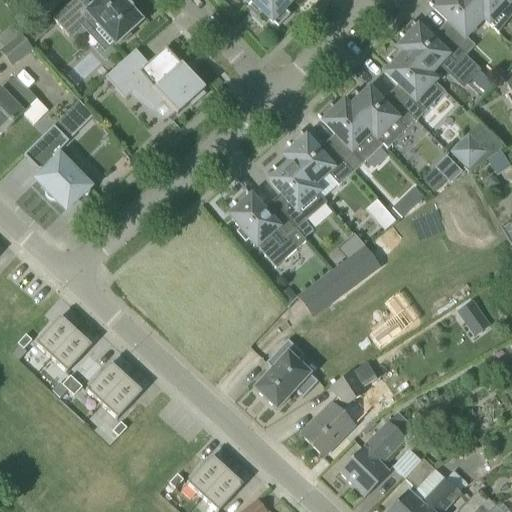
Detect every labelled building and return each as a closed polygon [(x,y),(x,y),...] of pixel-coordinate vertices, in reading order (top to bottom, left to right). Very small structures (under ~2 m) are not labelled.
[(119,47),(130,37),(128,35),(141,23),(129,9),(130,9),(122,0),(120,0),(99,0),(91,8),(83,0),(75,0),(52,20),(68,38),(85,23),(92,30),(96,26),(114,47),(117,45),(119,47)] [(291,3),(287,0),(247,0),(251,3),(248,6),(256,14),(259,11),(278,28),(290,16),(284,10),(291,3)] [(483,19),(462,0),(433,0),(428,5),(453,28),(444,37),(465,57),(474,47),(465,38),(482,20),(483,19)] [(511,0),(462,0),(483,19),(482,20),(488,26),(489,25),(499,15),(503,19),(511,9),(511,0)] [(44,18),(22,38),(30,47),(52,27),(44,18)] [(405,41),(398,49),(434,83),(434,82),(428,76),(438,66),(448,76),(449,75),(448,74),(451,71),(465,85),(471,79),(472,80),(480,72),(465,57),(444,37),(435,46),(411,23),(399,35),(405,41)] [(20,37),(0,53),(11,67),(32,50),(20,37)] [(177,117),(189,106),(191,108),(206,95),(180,67),(181,65),(180,65),(165,49),(147,65),(135,51),(105,79),(124,101),(133,93),(153,109),(163,100),(177,117)] [(434,83),(398,49),(387,60),(393,66),(385,74),(403,92),(395,101),(416,122),(444,93),(434,83)] [(511,71),(502,82),(505,84),(510,94),(505,97),(511,109),(511,71)] [(0,135),(1,136),(22,115),(32,126),(47,111),(13,77),(0,90),(0,135)] [(416,122),(395,101),(386,110),(368,91),(360,99),(354,93),(343,104),(383,146),(382,146),(387,150),(416,122)] [(77,104),(70,111),(85,127),(93,118),(78,103),(77,104)] [(383,146),(343,104),(335,111),(329,105),(317,117),(340,141),(331,150),(353,174),(382,146),(383,146)] [(53,128),(23,157),(38,173),(40,171),(43,174),(36,182),(45,191),(45,192),(45,196),(47,199),(51,202),(55,202),(56,202),(65,211),(80,196),(82,197),(85,198),(89,194),(88,189),(79,179),(87,171),(76,160),(68,168),(59,159),(58,160),(55,157),(68,143),(53,128)] [(353,174),(331,150),(322,158),(300,133),(286,144),(292,151),(284,158),(311,188),(312,188),(327,175),(338,187),(353,174)] [(486,153),(468,135),(449,153),(467,172),(486,153)] [(463,170),(449,156),(447,159),(446,157),(434,169),(450,184),(463,170)] [(286,201),(276,209),(303,240),(303,239),(313,231),(305,222),(306,222),(305,221),(326,203),(312,188),(311,188),(284,158),(272,168),(277,175),(269,182),(286,201)] [(486,190),(498,193),(499,185),(495,179),(488,178),(486,190)] [(245,192),(232,203),(237,210),(229,217),(240,229),(236,233),(245,243),(249,240),(256,248),(265,239),(285,261),(306,243),(303,239),(303,240),(276,209),(267,217),(245,192)] [(399,202),(391,209),(401,219),(409,211),(399,202)] [(511,223),(503,229),(511,242),(511,241),(511,223)] [(347,261),(315,285),(330,306),(379,269),(364,248),(347,261)] [(285,305),(295,296),(287,286),(277,295),(285,305)] [(471,302),(455,314),(463,323),(478,311),(471,302)] [(75,333),(60,319),(35,346),(51,360),(75,333)] [(383,319),(360,334),(373,352),(395,337),(383,319)] [(75,333),(51,360),(66,375),(91,348),(75,333)] [(23,351),(31,342),(25,336),(17,345),(23,351)] [(265,365),(272,371),(253,391),(276,411),(294,392),(303,399),(317,383),(297,365),(303,357),(287,341),(265,365)] [(85,392),(101,407),(126,380),(110,365),(85,392)] [(366,365),(352,374),(330,388),(337,399),(333,403),(300,436),(323,459),(346,435),(352,442),(361,433),(365,428),(344,407),(365,394),(364,393),(361,389),(376,380),(366,365)] [(70,377),(61,386),(67,392),(76,383),(70,377)] [(141,394),(126,380),(101,407),(117,421),(141,394)] [(76,383),(67,392),(73,397),(81,388),(76,383)] [(364,500),(389,475),(380,466),(414,431),(397,414),(363,449),(338,474),(364,500)] [(126,429),(120,424),(112,433),(118,438),(126,429)] [(211,459),(186,485),(202,500),(227,473),(211,459)] [(420,463),(403,480),(416,491),(433,471),(422,461),(420,463)] [(219,511),(242,488),(227,473),(202,500),(214,511),(219,511)] [(183,481),(177,476),(168,485),(174,490),(183,481)] [(421,505),(407,492),(388,511),(429,511),(452,488),(444,481),(421,505)] [(452,488),(429,511),(444,511),(460,496),(452,488)] [(487,511),(489,511),(496,507),(488,499),(485,502),(476,493),(458,511),(475,511),(481,506),(487,511)] [(265,511),(257,501),(243,511),(265,511)]
